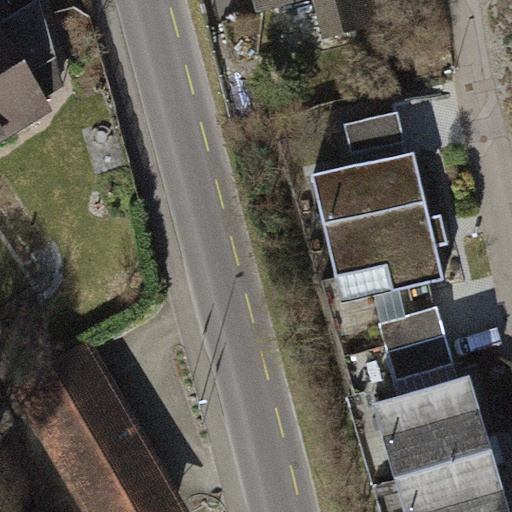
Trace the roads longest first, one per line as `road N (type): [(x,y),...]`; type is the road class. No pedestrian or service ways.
road 1 (primary): [(286,511),(216,208),(153,0)]
road 2 (residential): [(471,0),(511,171)]
